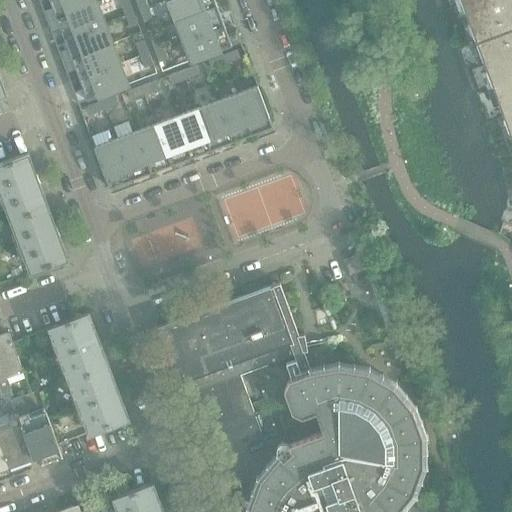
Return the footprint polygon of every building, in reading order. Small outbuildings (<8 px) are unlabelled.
[(98,2),(96,0),(49,0),(52,7),(44,10),(43,8),(42,9),(47,21),(98,2)] [(133,12),(128,0),(126,0),(120,2),(125,15),(133,12)] [(148,6),(145,0),(135,0),(139,9),(148,6)] [(216,3),(214,0),(167,0),(175,19),(216,3)] [(511,27),(511,0),(460,0),(475,40),(511,27)] [(105,22),(98,2),(47,21),(52,34),(53,34),(52,32),(60,29),(64,38),(105,22)] [(223,24),(222,19),(216,3),(175,19),(182,39),(223,24)] [(152,19),(148,6),(139,9),(144,22),(152,19)] [(138,24),(133,12),(125,15),(129,27),(138,24)] [(113,43),(105,22),(64,38),(67,47),(59,51),(59,49),(57,49),(62,62),(113,43)] [(190,61),(240,42),(241,42),(236,29),(235,29),(235,31),(227,34),(223,24),(182,39),(190,61)] [(511,79),(511,27),(475,40),(492,87),(511,79)] [(163,46),(158,34),(149,37),(154,50),(163,46)] [(149,52),(144,39),(135,43),(140,55),(149,52)] [(120,63),(113,43),(62,62),(67,75),(68,74),(67,72),(75,69),(79,78),(120,63)] [(167,59),(163,46),(154,50),(159,62),(167,59)] [(240,58),(237,49),(223,55),(226,63),(240,58)] [(153,64),(149,52),(140,55),(144,67),(153,64)] [(226,63),(223,55),(208,60),(212,69),(226,63)] [(128,84),(120,63),(79,78),(83,88),(74,91),(74,89),(73,89),(78,103),(79,103),(87,99),(128,84)] [(199,73),(196,65),(182,70),(185,79),(199,73)] [(185,79),(182,70),(168,76),(171,84),(185,79)] [(511,131),(511,79),(492,87),(509,133),(511,131)] [(159,89),(156,80),(141,85),(145,94),(159,89)] [(145,94),(141,85),(127,91),(130,99),(145,94)] [(273,126),(257,85),(237,92),(253,133),(273,126)] [(253,133),(237,92),(216,100),(232,141),(253,133)] [(118,104),(115,95),(101,101),(104,109),(118,104)] [(232,141),(216,100),(196,108),(212,149),(232,141)] [(104,109),(101,101),(87,106),(90,114),(104,109)] [(212,149),(196,108),(176,115),(191,157),(212,149)] [(191,157),(176,115),(155,123),(171,164),(191,157)] [(151,172),(135,131),(132,132),(128,122),(114,127),(118,137),(115,138),(131,179),(151,172)] [(171,164),(155,123),(135,131),(151,172),(171,164)] [(131,179),(115,138),(112,139),(108,130),(92,136),(96,145),(94,146),(109,187),(131,179)] [(36,174),(28,153),(0,162),(0,188),(11,219),(47,205),(39,184),(41,184),(37,174),(36,174)] [(55,226),(48,206),(47,205),(11,219),(31,271),(67,257),(59,236),(60,235),(56,226),(56,225),(55,226)] [(371,268),(365,252),(343,260),(349,276),(352,275),(355,282),(371,277),(368,269),(371,268)] [(422,464),(422,435),(412,407),(393,385),(368,371),(335,366),(325,368),(321,346),(307,349),(304,334),(298,335),(279,283),(270,286),(270,287),(158,328),(178,382),(183,381),(187,392),(183,394),(203,451),(260,430),(240,374),(294,354),(301,374),(289,378),(284,388),(292,411),(302,415),(316,410),(323,430),(288,443),(286,442),(282,441),(279,443),(277,445),(277,448),(278,451),(280,455),(261,478),(251,505),(250,511),(395,511),(412,492),(422,464)] [(108,365),(97,337),(88,313),(50,327),(70,379),(108,365)] [(21,366),(12,342),(8,331),(0,334),(0,386),(5,400),(12,397),(9,391),(11,390),(7,378),(8,378),(7,374),(22,368),(21,366)] [(128,418),(117,391),(108,365),(70,379),(90,432),(128,418)] [(33,457),(19,417),(12,397),(5,400),(0,401),(0,403),(4,415),(0,416),(0,442),(8,466),(33,457)] [(57,444),(48,416),(46,412),(30,417),(28,413),(19,417),(33,457),(59,448),(57,444)] [(0,468),(8,466),(0,442),(0,468)] [(163,511),(152,483),(115,497),(120,511),(163,511)]
